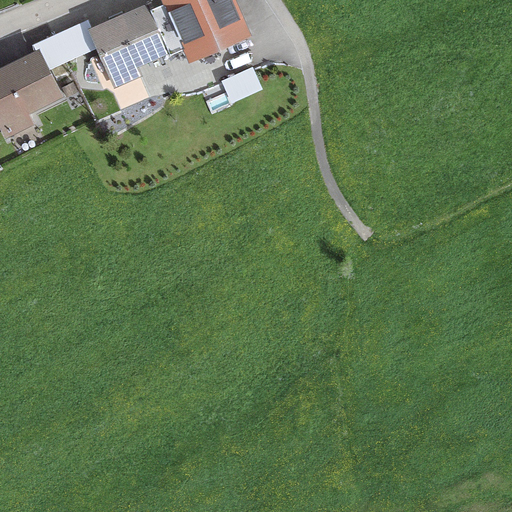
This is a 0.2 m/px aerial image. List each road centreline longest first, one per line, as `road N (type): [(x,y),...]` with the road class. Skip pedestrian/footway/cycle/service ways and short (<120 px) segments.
road 1 (track): [(371,235),(323,167),(305,56),(276,0)]
road 2 (track): [(371,235),(414,236),(511,185)]
